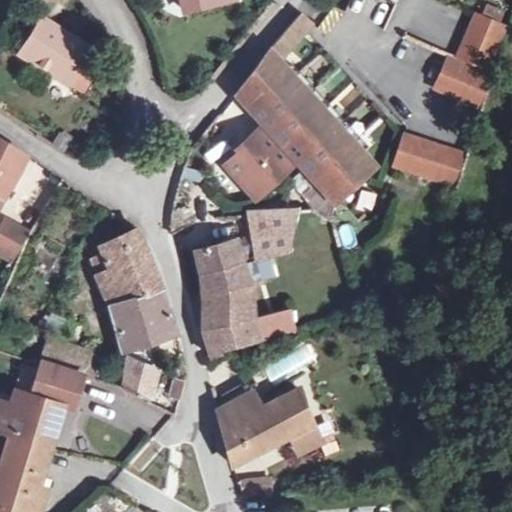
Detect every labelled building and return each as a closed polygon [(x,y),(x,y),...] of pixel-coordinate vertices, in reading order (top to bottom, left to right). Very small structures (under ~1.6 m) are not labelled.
[(25,8),(1,43),(49,77),(73,42),(25,8)] [(472,14),(457,56),(488,67),(503,25),(472,14)] [(362,149),(288,70),(280,61),(312,25),(301,16),(235,94),(262,124),(295,161),(333,204),(334,202),(375,162),(363,149),(362,149)] [(448,59),(436,88),(476,102),(487,73),(448,59)] [(293,65),(288,70),(362,149),(363,149),(368,143),(293,65)] [(295,161),(262,124),(237,145),(240,149),(224,163),(237,178),(242,174),(259,192),(295,161)] [(0,140),(0,178),(10,184),(25,156),(0,140)] [(404,142),(394,172),(449,189),(459,159),(404,142)] [(242,174),(237,178),(255,197),(259,192),(242,174)] [(0,203),(10,184),(0,178),(0,203)] [(360,192),(350,204),(365,216),(374,204),(360,192)] [(247,248),(269,251),(272,250),(273,217),(244,218),(245,236),(247,248)] [(7,222),(0,236),(0,248),(17,258),(29,234),(7,222)] [(120,300),(155,286),(137,238),(134,232),(97,249),(100,254),(93,259),(97,276),(120,300)] [(245,236),(228,242),(235,263),(269,251),(247,248),(245,236)] [(204,357),(262,342),(255,323),(235,263),(228,242),(189,255),(202,320),(204,331),(199,332),(204,357)] [(312,276),(311,259),(266,263),(267,281),(312,276)] [(155,286),(120,300),(126,351),(150,343),(173,334),(155,286)] [(32,371),(79,386),(104,334),(56,319),(32,371)] [(255,323),(262,342),(280,337),(274,320),(255,323)] [(126,354),(158,367),(150,343),(126,351),(126,354)] [(158,367),(126,354),(119,381),(154,395),(158,367)] [(79,386),(32,371),(20,399),(6,393),(0,406),(0,405),(0,511),(19,511),(52,409),(66,414),(79,386)] [(186,384),(185,375),(175,372),(171,392),(183,394),(186,384)] [(223,394),(225,401),(251,390),(249,384),(223,394)] [(260,412),(251,390),(225,401),(218,403),(220,411),(231,463),(289,438),(315,426),(302,392),(260,412)] [(315,426),(289,438),(297,456),(323,446),(315,426)] [(268,474),(238,480),(241,495),(272,488),(268,474)]
